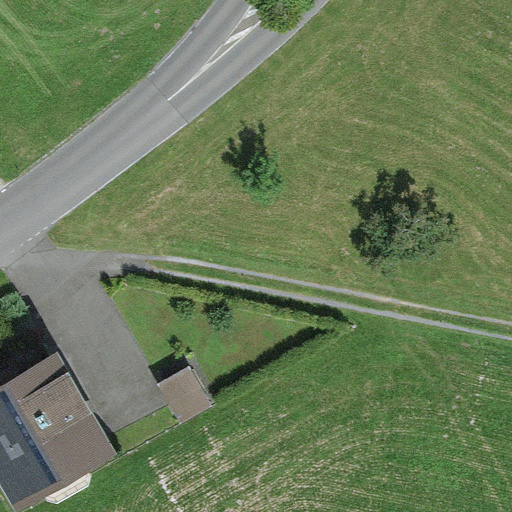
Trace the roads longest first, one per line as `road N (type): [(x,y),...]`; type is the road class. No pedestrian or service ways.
road 1 (track): [(49,284),(165,270),(511,339)]
road 2 (tertiary): [(270,0),(0,231)]
